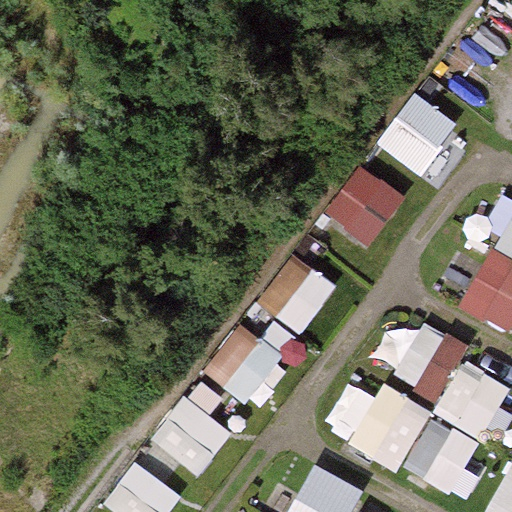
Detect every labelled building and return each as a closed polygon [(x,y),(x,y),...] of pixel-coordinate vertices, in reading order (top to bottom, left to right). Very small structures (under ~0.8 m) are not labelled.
[(386,139),(432,169),(467,115),(421,85),(386,139)] [(372,158),(333,205),(377,241),(416,194),(372,158)] [(299,246),(267,297),(314,327),(346,276),(299,246)] [(296,344),(254,311),(211,364),(253,397),(296,344)] [(511,357),(422,327),(404,382),(384,375),(361,443),(415,461),(433,408),(507,433),(511,417),(511,357)] [(196,387),(160,433),(209,470),(244,424),(196,387)] [(436,416),(418,471),(475,489),(492,434),(436,416)] [(157,437),(113,497),(133,511),(166,511),(199,467),(157,437)] [(297,511),(407,511),(320,468),(297,511)] [(511,511),(511,485),(498,511),(501,511),(511,511)]
